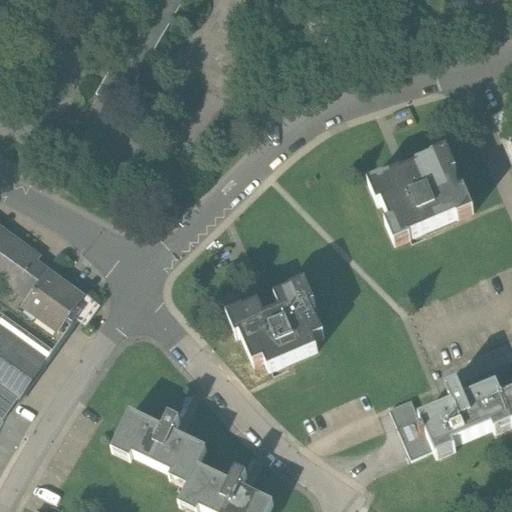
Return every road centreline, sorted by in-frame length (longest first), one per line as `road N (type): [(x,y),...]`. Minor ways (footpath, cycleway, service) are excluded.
road 1 (residential): [(511,55),(351,99),(288,143),(142,279)]
road 2 (residential): [(342,511),(351,495),(242,415),(167,323)]
road 3 (residential): [(142,279),(2,511)]
road 4 (track): [(205,9),(213,86),(288,143)]
road 5 (residential): [(0,188),(142,279)]
